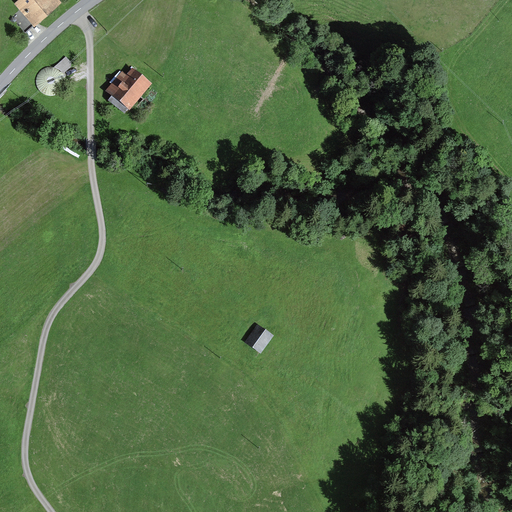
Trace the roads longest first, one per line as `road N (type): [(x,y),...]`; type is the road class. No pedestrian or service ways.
road 1 (track): [(51,511),(23,459),(43,326),(91,254),(96,228),(89,45),(74,12)]
road 2 (tertiary): [(0,85),(91,0)]
